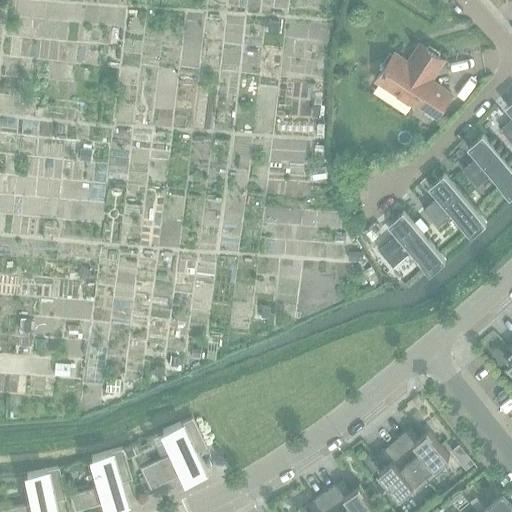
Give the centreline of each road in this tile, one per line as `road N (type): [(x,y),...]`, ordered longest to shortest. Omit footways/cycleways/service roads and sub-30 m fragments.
road 1 (residential): [(179,511),(247,482),(337,424),(429,348)]
road 2 (residential): [(367,184),(423,168),(511,64)]
road 3 (residential): [(429,348),(511,454)]
